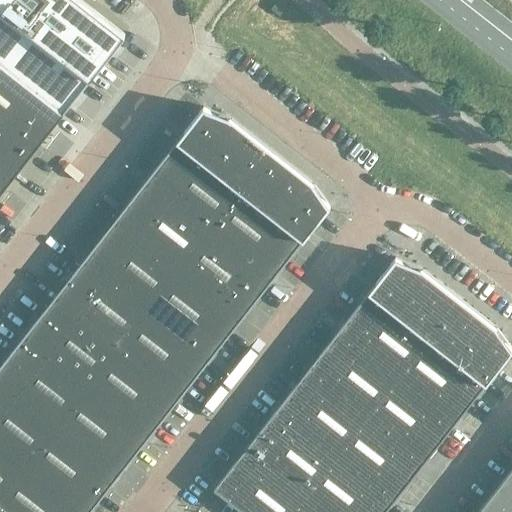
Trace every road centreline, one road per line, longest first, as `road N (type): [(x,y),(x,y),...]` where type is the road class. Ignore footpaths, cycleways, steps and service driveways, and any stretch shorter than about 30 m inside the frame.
road 1 (unclassified): [(143,511),(385,203)]
road 2 (unclassified): [(0,278),(180,43)]
road 3 (unclassified): [(385,203),(180,43)]
road 4 (unclassified): [(511,277),(434,215),(385,203)]
road 5 (unclassified): [(430,511),(511,411)]
